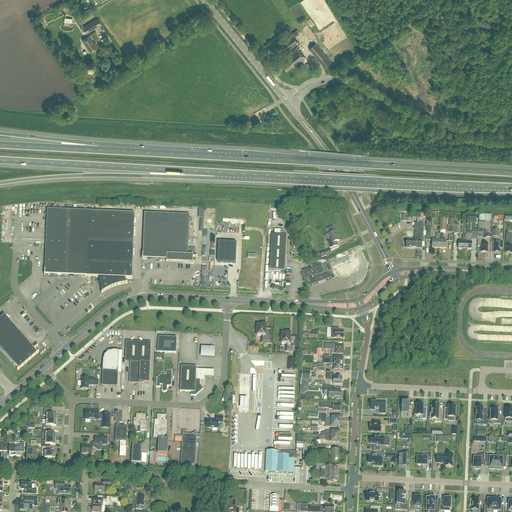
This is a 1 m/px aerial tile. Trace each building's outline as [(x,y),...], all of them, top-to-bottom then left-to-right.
[(89,24),(83,27),(87,33),(92,29),(100,24),(97,18),(89,24)] [(287,49),(288,51),(291,49),(289,47),(297,41),(293,37),(299,33),(297,30),(291,35),(291,36),(282,43),(287,49)] [(94,43),(89,35),(82,40),(90,52),(98,47),(95,43),(94,43)] [(315,43),(309,48),(325,67),(331,62),(315,43)] [(285,58),(280,62),(287,70),(293,66),(294,67),(306,58),(297,47),(290,53),(285,57),(285,58)] [(123,285),(127,284),(126,284),(125,279),(132,279),(133,279),(132,279),(134,214),(47,211),(47,212),(45,215),(47,218),(45,271),(45,275),(44,275),(44,276),(98,278),(102,293),(101,294),(102,294),(103,293),(104,292),(107,291),(108,290),(109,289),(112,288),(113,288),(117,286),(121,285),(123,285)] [(142,260),(166,261),(166,263),(194,264),(193,264),(193,259),(197,259),(193,258),(193,257),(188,256),(190,216),(144,214),(143,255),(142,260),(142,259),(142,260)] [(423,241),(424,224),(415,224),(415,227),(414,227),(414,229),(415,229),(414,241),(406,240),(406,248),(412,249),(416,249),(421,249),(421,241),(423,241)] [(339,241),(335,232),(334,232),(332,227),(327,229),(329,234),(328,235),(331,242),(328,244),(330,249),(338,246),(336,242),(339,241)] [(271,236),(269,271),(284,272),(287,237),(271,236)] [(487,253),(488,243),(487,243),(488,240),(481,240),(481,239),(478,239),(478,247),(481,247),(480,253),(487,253)] [(236,264),(236,244),(218,243),(217,263),(236,264)] [(502,250),(502,243),(494,243),(493,253),(500,254),(500,250),(502,250)] [(328,263),(311,269),(304,272),(303,274),(305,280),(304,282),(305,285),(308,287),(318,283),(320,285),(324,283),(325,280),(331,278),(331,277),(333,276),(328,263)] [(0,346),(18,331),(5,316),(0,319),(0,346)] [(266,331),(266,325),(262,325),(262,326),(261,326),(260,325),(259,326),(258,326),(257,326),(257,328),(256,328),(255,329),(255,330),(255,331),(256,332),(257,332),(257,336),(261,337),(261,344),(271,344),(272,332),(266,331)] [(343,339),(344,332),(338,332),(338,329),(331,328),(331,329),(330,334),(331,334),(331,339),(335,339),(343,339)] [(0,349),(14,365),(33,349),(18,331),(0,346),(0,349)] [(290,340),(290,334),(287,333),(286,335),(285,334),(284,334),(283,334),(282,334),(282,336),(280,336),(280,337),(279,338),(279,339),(280,340),(281,341),(281,345),(286,345),(286,352),(296,353),(296,340),(290,340)] [(176,354),(177,339),(158,338),(157,353),(176,354)] [(149,384),(151,344),(126,342),(125,358),(130,358),(129,379),(133,383),(149,384)] [(334,346),(334,345),(328,345),(325,345),(325,350),(328,350),(331,350),(332,351),(335,352),(335,354),(343,354),(343,346),(334,346)] [(33,349),(14,365),(18,370),(17,371),(17,372),(39,353),(38,354),(33,349)] [(213,360),(214,350),(200,349),(200,359),(213,360)] [(120,388),(122,352),(113,352),(109,353),(105,356),(103,361),(103,366),(102,387),(120,388)] [(204,381),(205,377),(214,377),(214,371),(199,370),(196,370),(196,368),(181,367),(180,392),(191,393),(191,396),(196,396),(203,389),(200,385),(200,381),(204,381)] [(157,378),(156,388),(160,388),(160,385),(162,386),(162,391),(162,392),(164,393),(165,393),(166,392),(167,391),(167,387),(171,387),(172,371),(166,371),(166,376),(164,376),(160,375),(160,377),(159,378),(157,378)] [(310,381),(310,372),(310,371),(302,371),(301,380),(308,381),(310,381)] [(341,386),(342,379),(332,378),(332,375),(327,375),(327,381),(330,381),(331,380),(333,380),(333,385),(341,386)] [(94,386),(94,379),(89,379),(81,378),(81,389),(88,390),(89,386),(94,386)] [(324,388),(323,396),(328,396),(328,399),(334,399),(334,398),(337,398),(337,400),(342,400),(342,396),(341,396),(341,392),(332,392),(333,389),(324,388)] [(376,400),(376,403),(371,403),(371,410),(375,410),(378,410),(384,411),(385,404),(383,404),(383,400),(376,400)] [(409,403),(407,403),(400,403),(400,408),(401,408),(401,414),(408,415),(408,417),(412,417),(412,407),(409,407),(409,405),(409,403)] [(324,409),(329,409),(329,410),(333,410),(333,412),(340,412),(340,411),(341,412),(341,409),(340,409),(340,406),(333,406),(333,404),(324,404),(324,409)] [(416,416),(416,417),(420,417),(420,420),(426,420),(426,414),(423,413),(423,406),(416,406),(416,412),(415,412),(415,416),(416,416)] [(439,415),(439,407),(431,406),(431,414),(430,414),(429,419),(431,419),(431,420),(435,420),(435,423),(441,423),(442,415),(439,415)] [(444,421),(454,421),(455,407),(454,407),(454,406),(449,406),(449,407),(448,407),(448,415),(444,414),(444,421)] [(486,426),(487,417),(483,417),(483,416),(483,413),(483,411),(483,409),(482,409),(482,408),(477,407),(477,408),(476,408),(475,422),(482,422),(482,426),(486,426)] [(46,421),(56,421),(57,416),(52,415),(52,409),(44,409),(44,416),(46,417),(46,421)] [(491,410),(490,410),(490,422),(494,422),(494,425),(501,425),(501,418),(498,418),(498,410),(497,410),(497,409),(491,409),(491,410)] [(103,417),(99,417),(99,412),(85,411),(85,420),(90,420),(98,421),(98,420),(102,420),(102,429),(109,429),(110,415),(103,415),(103,417)] [(122,423),(122,413),(115,413),(115,415),(112,414),(112,418),(115,418),(115,423),(117,423),(116,427),(115,442),(120,442),(120,447),(119,457),(126,457),(126,447),(125,447),(126,442),(127,427),(119,427),(120,423),(122,423)] [(146,432),(147,422),(145,422),(145,415),(136,415),(136,419),(134,419),(133,431),(134,433),(140,433),(141,431),(146,432)] [(166,434),(166,423),(165,422),(165,416),(157,416),(157,421),(158,421),(158,426),(154,426),(154,438),(158,438),(157,453),(167,453),(168,438),(164,438),(164,434),(166,434)] [(223,423),(223,417),(216,417),(216,421),(206,421),(206,429),(218,429),(218,423),(223,423)] [(56,427),(56,421),(46,421),(46,424),(43,425),(43,429),(51,430),(51,427),(56,427)] [(373,423),(373,425),(370,424),(369,432),(381,433),(381,425),(380,425),(380,422),(373,422),(373,423)] [(42,435),(42,439),(43,439),(45,440),(55,440),(56,434),(51,434),(51,431),(42,431),(42,435)] [(181,465),(195,466),(197,433),(192,435),(182,435),(181,465)] [(400,435),(400,440),(409,440),(408,444),(411,444),(411,435),(400,435)] [(9,457),(15,457),(15,444),(15,443),(10,443),(10,444),(7,444),(7,438),(4,438),(4,444),(3,452),(9,452),(9,457)] [(82,446),(82,454),(92,455),(93,449),(95,449),(97,451),(102,452),(103,446),(107,446),(107,439),(102,438),(95,438),(95,444),(93,444),(91,445),(91,447),(82,446)] [(370,446),(373,446),(373,452),(380,452),(380,449),(377,449),(377,446),(384,446),(384,444),(390,445),(390,439),(369,438),(369,442),(370,442),(370,446)] [(50,446),(55,446),(55,440),(45,440),(43,439),(42,448),(50,449),(50,446)] [(15,444),(15,457),(20,458),(21,453),(24,453),(24,444),(15,444)] [(141,463),(142,446),(132,445),(131,463),(141,463)] [(55,459),(55,453),(50,453),(50,450),(42,449),(42,454),(45,455),(45,459),(55,459)] [(339,451),(332,450),(332,451),(327,450),(327,456),(332,457),(332,460),(338,460),(338,459),(339,459),(339,456),(338,456),(339,451)] [(285,452),(266,451),(265,473),(293,474),(294,460),(296,460),(297,453),(285,452)] [(403,455),(399,455),(399,460),(398,460),(398,463),(399,463),(398,467),(400,467),(400,468),(406,468),(407,460),(409,460),(410,453),(403,452),(403,455)] [(422,458),(417,458),(416,466),(426,467),(427,462),(431,462),(431,453),(422,453),(422,458)] [(445,467),(452,468),(453,455),(445,455),(445,457),(436,456),(436,464),(445,464),(445,467)] [(481,462),(484,462),(484,455),(478,455),(478,459),(474,458),(474,459),(472,459),(472,464),(473,464),(473,469),(475,469),(474,470),(479,470),(479,469),(480,469),(481,462)] [(495,469),(496,456),(486,455),(486,463),(489,463),(489,470),(494,470),(494,469),(495,469)] [(496,456),(495,469),(497,469),(497,470),(502,471),(502,464),(505,464),(506,456),(503,456),(496,456)] [(373,465),(373,467),(382,468),(382,463),(382,459),(380,459),(380,457),(376,457),(372,457),(368,457),(368,464),(373,464),(373,465)] [(320,475),(338,476),(338,469),(332,469),(332,467),(326,467),(326,471),(320,471),(320,475)] [(320,475),(320,479),(322,479),(322,484),(325,484),(325,483),(332,483),(332,482),(337,482),(338,476),(320,475)] [(111,489),(111,482),(103,481),(103,485),(95,485),(95,493),(106,493),(106,489),(111,489)] [(36,495),(36,490),(32,490),(32,485),(26,484),(26,483),(22,483),(21,484),(20,488),(21,488),(21,491),(26,491),(26,494),(36,495)] [(71,495),(71,487),(64,487),(64,483),(56,483),(55,490),(59,490),(59,494),(71,495)] [(399,494),(397,494),(396,506),(400,506),(400,510),(407,511),(408,503),(405,502),(405,498),(405,494),(399,494)] [(102,507),(103,507),(103,503),(107,503),(107,497),(99,497),(99,500),(93,500),(93,506),(93,507),(102,507)] [(143,506),(144,497),(138,497),(137,506),(135,506),(135,510),(139,510),(142,510),(142,506),(143,506)] [(415,508),(420,508),(421,498),(414,497),(414,504),(411,504),(411,511),(414,511),(415,508)] [(430,498),(430,499),(427,499),(426,504),(425,508),(426,508),(426,511),(431,511),(430,511),(437,511),(437,508),(434,508),(434,498),(430,498)] [(37,507),(37,499),(26,499),(26,502),(21,502),(20,511),(25,511),(26,510),(27,511),(30,511),(31,511),(32,511),(32,507),(37,507)] [(60,508),(70,509),(70,503),(64,502),(64,499),(57,499),(57,505),(60,505),(60,508)] [(439,511),(447,511),(449,511),(451,499),(444,499),(443,506),(439,506),(439,511)] [(494,511),(494,500),(493,500),(493,499),(489,499),(489,500),(488,500),(487,507),(484,507),(483,511),(493,511),(494,511)] [(495,500),(494,500),(494,511),(497,511),(503,511),(504,508),(500,508),(501,500),(500,500),(500,499),(495,499),(495,500)] [(238,511),(239,510),(235,510),(236,502),(234,502),(235,500),(229,500),(228,511),(238,511)] [(471,511),(479,511),(478,511),(478,500),(471,500),(471,501),(470,501),(470,506),(471,506),(471,511),(472,511),(471,511)]
